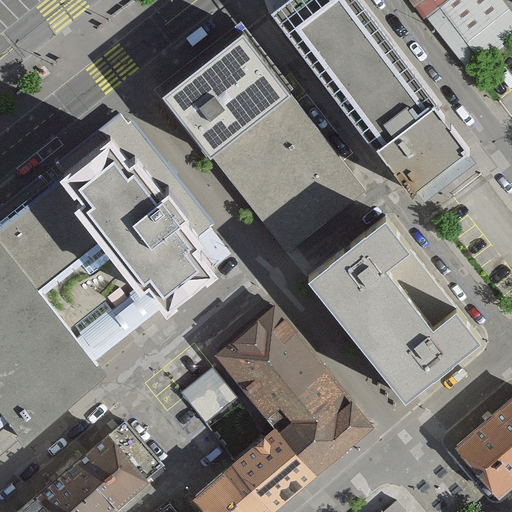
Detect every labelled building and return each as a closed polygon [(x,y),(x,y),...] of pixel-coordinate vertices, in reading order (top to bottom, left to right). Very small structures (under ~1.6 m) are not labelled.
[(359,0),(271,0),(270,2),(409,181),(466,137),(359,0)] [(511,12),(502,0),(426,0),(422,4),(469,65),(511,31),(511,12)] [(239,26),(161,85),(201,139),(285,248),(363,188),(279,79),(239,26)] [(58,171),(0,217),(0,230),(46,287),(110,234),(144,275),(149,271),(174,302),(228,257),(117,122),(58,171)] [(428,274),(380,211),(299,273),(346,336),(428,274)] [(0,230),(0,438),(15,427),(17,429),(105,358),(80,327),(46,287),(0,230)] [(174,302),(149,271),(144,275),(80,327),(105,358),(174,302)] [(428,274),(346,336),(399,405),(481,343),(428,274)] [(278,425),(316,470),(372,423),(274,306),(218,353),(278,425)] [(213,367),(182,392),(206,422),(237,397),(213,367)] [(511,394),(456,441),(497,490),(511,477),(511,394)] [(62,473),(37,495),(51,511),(107,511),(147,479),(163,465),(124,420),(115,427),(108,433),(71,465),(62,473)] [(316,470),(278,425),(236,461),(274,506),(316,470)] [(195,495),(204,506),(209,511),(266,511),(274,506),(236,461),(195,495)] [(51,511),(37,495),(16,511),(51,511)] [(404,511),(394,499),(380,510),(382,511),(404,511)]
